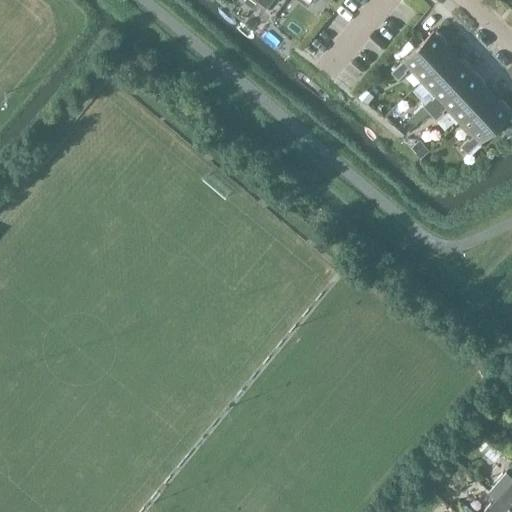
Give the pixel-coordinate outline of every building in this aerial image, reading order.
[(421,81),(452,52),(444,44),(446,42),(447,43),(448,42),(436,29),(435,30),(435,31),(434,33),(432,32),(402,60),(390,71),(397,79),(405,71),(404,70),(408,66),(421,81)] [(428,112),(473,70),(462,57),(461,58),(459,60),(452,52),(421,81),(435,95),(431,99),(430,97),(422,105),(428,112)] [(459,121),(489,92),(482,84),(484,82),(484,83),(485,82),(473,70),(428,112),(435,119),(443,111),(442,110),(446,107),(459,121)] [(497,101),(489,92),(459,121),(473,135),(469,139),(468,138),(460,145),(466,152),(478,141),(479,142),(509,113),(508,112),(510,110),(510,111),(511,110),(499,97),(499,98),(499,99),(497,101)] [(511,460),(504,470),(487,489),(495,496),(511,510),(511,460)] [(511,511),(511,510),(495,496),(481,511),(474,511),(466,505),(459,511),(511,511)]
